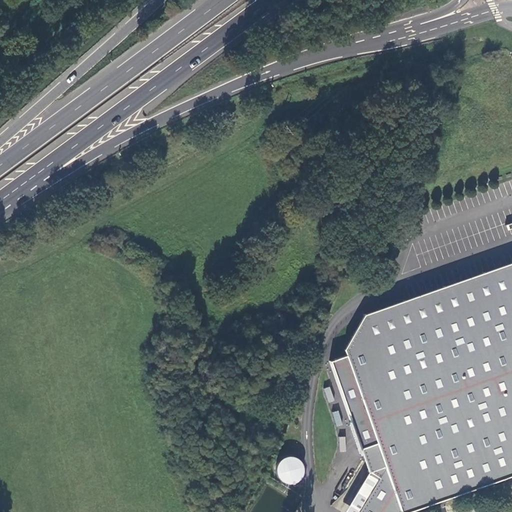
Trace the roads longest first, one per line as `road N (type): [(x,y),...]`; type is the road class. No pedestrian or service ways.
road 1 (trunk): [(222,0),(0,165)]
road 2 (trunk): [(52,162),(269,0)]
road 3 (trunk): [(52,162),(99,151),(286,64)]
road 4 (trunk): [(286,64),(511,7)]
road 5 (trunk): [(159,0),(0,141)]
road 6 (trunk): [(286,64),(461,0)]
